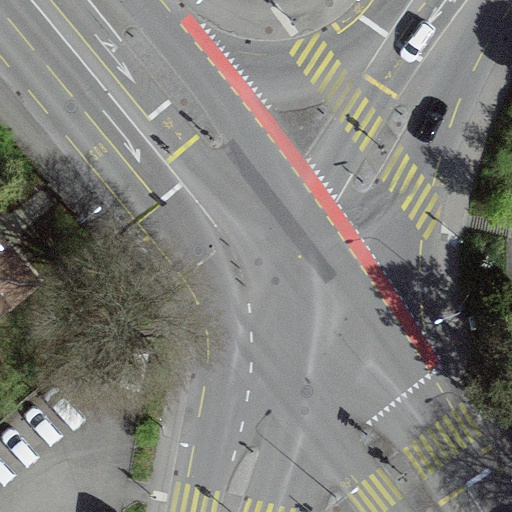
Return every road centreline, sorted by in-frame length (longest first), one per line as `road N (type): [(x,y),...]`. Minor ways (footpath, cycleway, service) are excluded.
road 1 (secondary): [(301,291),(68,0)]
road 2 (tertiary): [(301,291),(469,0)]
road 3 (residential): [(439,511),(301,291)]
road 4 (secondary): [(301,291),(241,511)]
